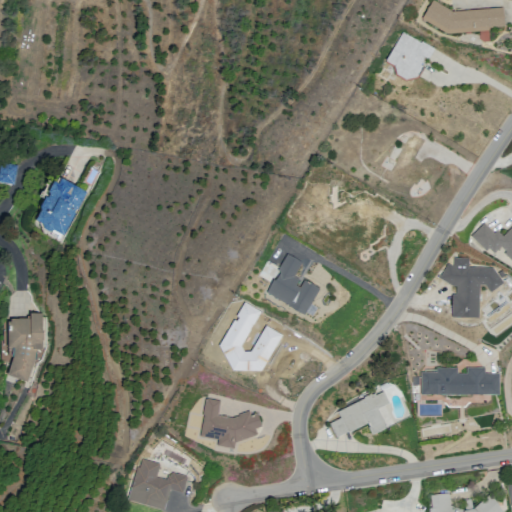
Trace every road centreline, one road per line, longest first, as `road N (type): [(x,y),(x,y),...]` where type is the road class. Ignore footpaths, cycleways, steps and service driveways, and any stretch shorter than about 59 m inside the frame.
road 1 (residential): [(311,488),(303,422),(309,402),(395,316),(511,128)]
road 2 (residential): [(229,500),(511,456)]
